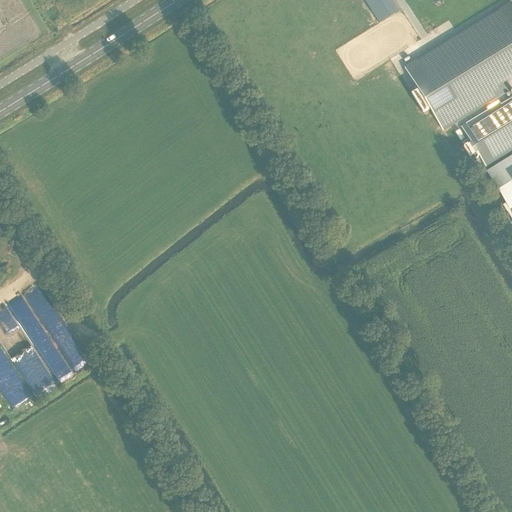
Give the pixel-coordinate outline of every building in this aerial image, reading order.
[(363,0),(380,25),(398,13),(389,0),(363,0)] [(511,88),(511,4),(511,3),(404,68),(417,90),(411,94),(422,113),(429,109),(443,131),(511,88)] [(511,95),(461,127),(486,167),(511,150),(511,95)] [(464,148),(470,145),(464,138),(459,142),(464,148)] [(511,155),(486,171),(505,203),(511,214),(511,155)] [(511,214),(505,203),(500,207),(510,224),(511,223),(511,214)] [(49,337),(64,329),(37,281),(22,289),(49,337)] [(0,336),(0,337),(33,397),(49,388),(15,327),(0,336)] [(0,394),(11,411),(29,399),(0,356),(0,394)] [(61,383),(69,374),(62,368),(54,377),(61,383)]
